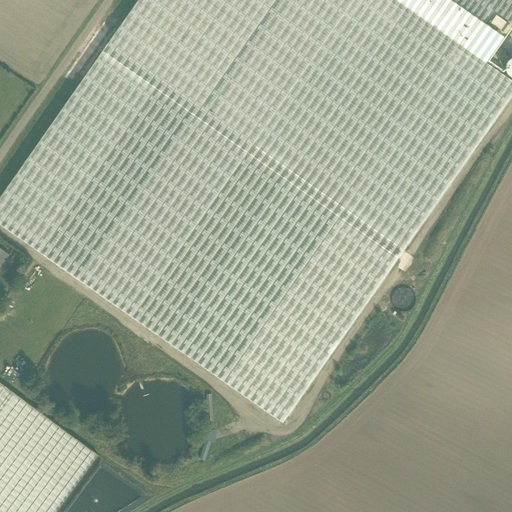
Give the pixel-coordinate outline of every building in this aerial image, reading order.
[(511,0),(138,0),(0,197),(0,225),(283,423),(511,94),(511,83),(485,64),(503,37),(483,23),(491,10),(511,23),(511,0)] [(0,266),(9,255),(0,249),(0,266)] [(21,312),(24,305),(16,302),(13,309),(21,312)] [(0,511),(56,511),(98,456),(0,383),(0,511)] [(215,443),(218,432),(208,429),(199,458),(205,460),(211,441),(215,443)]
